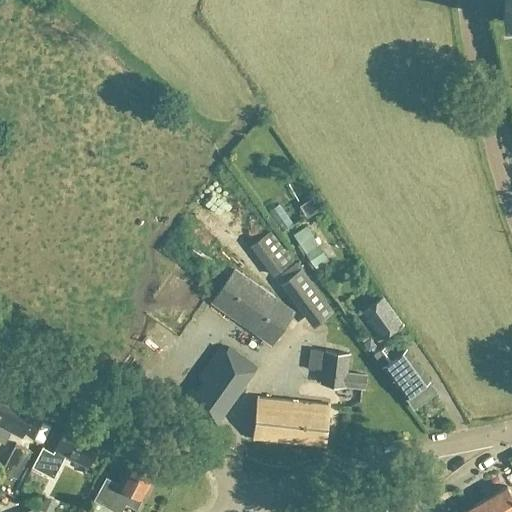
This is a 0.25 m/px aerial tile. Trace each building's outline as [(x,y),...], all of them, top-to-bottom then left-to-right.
[(511,0),(500,0),(501,23),(511,23),(511,0)] [(234,213),(245,206),(235,190),(224,197),(234,213)] [(329,265),(305,227),(293,236),(317,273),(329,265)] [(270,232),(249,247),(271,277),(292,262),(270,232)] [(311,326),(333,314),(304,266),(283,278),(311,326)] [(270,347),(294,313),(233,269),(208,304),(270,347)] [(390,334),(400,327),(386,309),(380,300),(370,307),(361,314),(374,332),(381,341),(390,334)] [(190,389),(182,401),(215,425),(255,369),(227,349),(224,353),(218,349),(198,378),(204,383),(196,393),(190,389)] [(433,394),(426,384),(427,383),(404,352),(394,359),(388,350),(384,349),(375,356),(383,367),(381,368),(404,400),(405,399),(412,409),(433,394)] [(364,391),(366,376),(346,374),(349,355),(323,351),(323,352),(309,350),(306,371),(320,373),(319,385),(364,391)] [(0,391),(0,442),(4,444),(10,432),(20,437),(34,409),(16,400),(18,396),(6,390),(4,394),(0,391)] [(321,448),(326,407),(258,400),(253,441),(321,448)] [(85,467),(98,442),(65,425),(51,455),(41,450),(32,469),(52,479),(64,456),(85,467)] [(15,480),(30,452),(15,444),(0,472),(15,480)] [(135,511),(158,469),(134,457),(117,488),(104,480),(92,502),(110,511),(119,511),(123,505),(135,511)] [(511,511),(511,497),(506,488),(486,500),(493,511),(511,511)] [(493,511),(486,500),(466,511),(493,511)]
